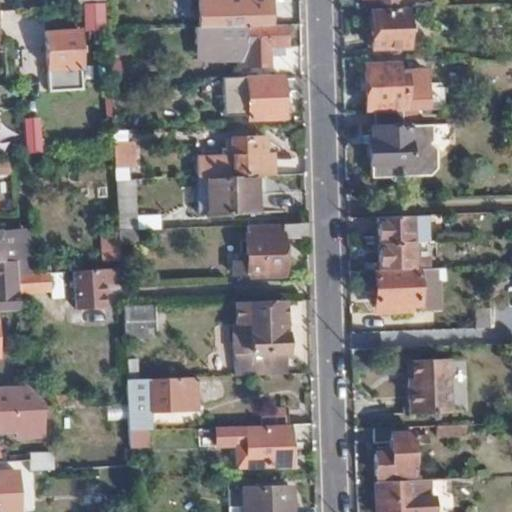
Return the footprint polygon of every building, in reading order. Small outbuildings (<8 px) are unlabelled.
[(200,0),(201,24),(246,23),(245,0),(200,0)] [(408,45),(406,10),(371,10),(373,45),(408,45)] [(284,43),(284,21),(246,23),(247,63),(270,62),(271,44),(284,43)] [(79,45),(79,30),(46,31),(49,89),(71,89),(71,92),(82,92),(80,55),(86,55),(85,45),(79,45)] [(399,76),(398,65),(366,65),(368,109),(408,108),(407,76),(399,76)] [(282,115),(281,75),(246,76),(247,116),(282,115)] [(418,110),(374,112),(374,126),(369,125),(369,141),(367,141),(367,163),(369,163),(370,178),(387,177),(392,181),(404,180),(407,176),(429,176),(435,168),(435,148),(430,144),(432,141),(432,125),(418,126),(418,110)] [(256,172),(272,172),(271,152),(263,151),(262,135),(232,135),(234,173),(235,173),(256,172)] [(111,139),(112,153),(112,156),(113,163),(133,163),(133,139),(111,139)] [(275,158),(274,171),(297,172),(297,159),(275,158)] [(258,211),(256,172),(235,173),(234,173),(208,174),(209,212),(258,211)] [(116,225),(135,225),(133,176),(113,177),(116,225)] [(136,214),(136,228),(160,228),(160,213),(136,214)] [(378,216),(378,244),(427,242),(427,214),(378,216)] [(282,235),(307,235),(306,221),(245,222),(246,258),(233,259),(233,277),(283,276),(282,235)] [(135,248),(135,225),(116,225),(117,249),(135,248)] [(0,230),(0,260),(12,260),(10,230),(0,230)] [(378,244),(379,270),(428,268),(427,242),(378,244)] [(14,260),(15,277),(32,276),(32,275),(31,259),(14,260)] [(0,312),(17,312),(15,277),(14,260),(12,260),(0,260),(0,312)] [(511,264),(499,265),(499,276),(511,275),(511,264)] [(379,270),(374,270),(375,308),(392,307),(392,314),(408,313),(408,306),(418,306),(418,308),(438,307),(437,268),(428,268),(379,270)] [(101,286),(119,285),(118,270),(73,273),(73,296),(86,295),(86,308),(102,308),(101,286)] [(64,282),(64,273),(32,275),(32,276),(33,293),(40,292),(50,292),(50,283),(64,282)] [(41,323),(40,292),(33,293),(35,324),(41,323)] [(240,373),(287,371),(284,303),(239,304),(240,326),(238,326),(240,373)] [(155,339),(155,307),(121,308),(121,340),(155,339)] [(406,414),(451,413),(450,357),(405,358),(406,414)] [(196,431),(195,374),(124,376),(125,432),(196,431)] [(22,385),(0,385),(0,399),(22,399),(22,385)] [(260,422),(287,422),(287,405),(260,406),(260,422)] [(289,464),(288,427),(246,428),(246,464),(289,464)] [(411,439),(411,430),(374,431),(375,446),(390,446),(390,457),(376,457),(376,478),(413,477),(412,446),(425,446),(425,444),(426,441),(424,438),(411,439)] [(51,469),(51,451),(27,451),(28,469),(51,469)] [(453,506),(452,480),(401,483),(376,484),(376,511),(414,511),(414,508),(453,506)] [(291,511),(291,484),(244,485),(244,511),(291,511)]
